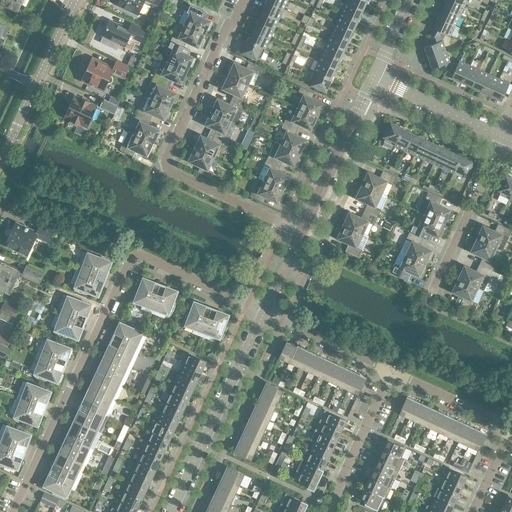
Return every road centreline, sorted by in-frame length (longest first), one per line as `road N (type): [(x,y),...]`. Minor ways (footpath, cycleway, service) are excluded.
road 1 (residential): [(302,231),(165,165),(242,0)]
road 2 (residential): [(12,511),(134,256)]
road 3 (unclassified): [(172,511),(264,312)]
road 4 (tertiary): [(0,164),(76,0)]
road 5 (unclassified): [(302,231),(374,74)]
road 6 (unclassified): [(434,288),(502,135)]
road 7 (residential): [(326,511),(390,374)]
road 8 (unclassified): [(502,135),(374,74)]
road 9 (residential): [(264,312),(134,256)]
road 10 (residential): [(390,374),(264,312)]
road 11 (residential): [(511,429),(390,374)]
